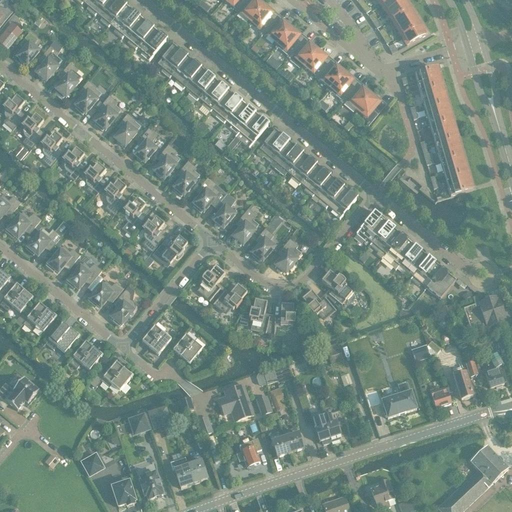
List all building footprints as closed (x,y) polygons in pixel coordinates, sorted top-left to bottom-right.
[(85,0),(81,6),(83,4),(88,8),(86,10),(94,17),(108,0),(85,0)] [(116,0),(108,0),(94,17),(95,17),(97,15),(102,19),(100,22),(108,28),(125,8),(116,0)] [(224,0),(223,3),(224,4),(226,2),(236,10),(234,12),(236,14),(247,0),(224,0)] [(255,0),(247,0),(236,14),(238,15),(239,13),(249,21),(247,23),(249,25),(265,6),(259,1),(258,2),(255,0)] [(361,9),(366,5),(362,0),(361,0),(357,3),(361,9)] [(404,0),(389,0),(381,6),(386,14),(405,1),(404,0)] [(405,1),(386,14),(392,22),(411,10),(405,1)] [(366,5),(361,9),(366,15),(371,11),(366,5)] [(249,25),(248,27),(250,28),(251,26),(261,34),(259,36),(261,38),(263,36),(277,18),(270,12),(271,11),(265,6),(249,25)] [(125,8),(108,28),(108,29),(110,26),(116,31),(114,33),(122,40),(139,19),(125,8)] [(0,29),(13,14),(7,9),(6,11),(0,9),(0,29)] [(411,10),(392,22),(397,30),(416,18),(411,10)] [(372,24),(377,21),(373,14),(368,18),(372,24)] [(7,51),(23,31),(23,30),(19,21),(20,20),(14,15),(0,32),(0,42),(2,44),(1,46),(7,51)] [(277,18),(263,36),(265,38),(266,36),(276,44),(274,46),(276,47),(292,28),(286,23),(285,25),(277,18)] [(416,18),(397,30),(402,39),(422,27),(416,18)] [(139,19),(122,40),(124,38),(129,42),(127,44),(135,51),(153,30),(139,19)] [(377,21),(372,24),(377,30),(381,27),(377,21)] [(422,27),(402,39),(407,47),(427,36),(422,27)] [(276,47),(274,49),(276,51),(278,49),(288,57),(286,59),(288,60),(289,58),(304,41),(296,34),(298,33),(292,28),(276,47)] [(153,30),(135,51),(137,49),(143,53),(141,56),(149,63),(166,42),(168,44),(168,43),(153,30)] [(382,39),(387,36),(383,30),(378,33),(382,39)] [(27,67),(39,53),(33,48),(38,41),(30,34),(19,47),(20,47),(21,45),(26,48),(17,59),(20,61),(19,62),(20,64),(22,65),(24,66),(24,65),(27,67)] [(387,36),(382,39),(386,46),(391,42),(387,36)] [(56,41),(50,48),(38,62),(39,63),(40,61),(45,64),(36,75),(38,77),(38,78),(39,79),(41,81),(43,81),(46,83),(58,68),(57,68),(61,63),(56,58),(64,47),(56,41)] [(289,58),(288,60),(301,71),(302,69),(303,69),(319,50),(313,46),(312,47),(304,41),(289,58)] [(392,56),(397,53),(393,46),(388,48),(392,56)] [(161,73),(169,79),(187,59),(172,47),(157,66),(163,70),(161,73)] [(319,50),(303,69),(305,71),(306,69),(316,77),(314,79),(316,81),(331,63),(323,57),(324,55),(319,50)] [(187,59),(169,79),(170,80),(172,77),(177,82),(175,84),(183,91),(200,70),(187,59)] [(331,63),(316,81),(318,82),(320,80),(329,88),(328,90),(330,92),(345,73),(340,68),(338,69),(331,63)] [(66,99),(78,85),(77,84),(81,79),(76,75),(78,71),(70,65),(58,79),(60,77),(64,81),(55,91),(57,92),(55,94),(63,100),(64,98),(66,99)] [(200,70),(183,91),(185,89),(190,93),(188,95),(197,102),(214,81),(200,70)] [(420,94),(442,87),(437,70),(415,76),(420,94)] [(330,92),(328,94),(330,95),(331,93),(341,101),(339,103),(341,105),(343,103),(358,85),(350,79),(351,77),(345,73),(330,92)] [(214,81),(197,102),(199,100),(204,104),(202,107),(210,113),(227,93),(214,81)] [(85,116),(97,101),(101,95),(95,91),(96,90),(88,83),(77,95),(78,95),(80,93),(84,97),(75,107),(76,109),(75,110),(83,116),(84,115),(85,116)] [(358,85),(343,103),(345,104),(346,102),(356,111),(354,112),(356,114),(372,95),(366,90),(365,92),(358,85)] [(447,105),(442,87),(420,94),(425,111),(447,105)] [(227,93),(210,113),(210,114),(212,111),(218,116),(216,118),(224,125),(241,104),(227,93)] [(356,114),(355,116),(357,117),(358,116),(368,124),(366,125),(368,127),(385,108),(377,101),(378,100),(372,95),(356,114)] [(96,125),(95,127),(102,133),(104,131),(105,132),(117,118),(116,117),(120,112),(115,107),(117,104),(109,97),(97,112),(98,112),(99,110),(104,113),(95,124),(96,125)] [(25,105),(16,98),(10,105),(9,104),(4,110),(6,111),(5,113),(4,115),(5,117),(6,119),(7,120),(4,125),(13,132),(24,119),(23,119),(22,121),(17,117),(20,114),(18,112),(25,105)] [(241,104),(224,125),(226,122),(231,127),(229,129),(237,136),(235,138),(255,115),(241,104)] [(425,111),(430,129),(452,122),(447,105),(425,111)] [(255,115),(235,138),(249,150),(268,127),(270,128),(255,115)] [(44,123),(35,116),(29,123),(28,122),(22,128),(24,130),(24,132),(23,134),(24,136),(25,137),(26,139),(23,143),(32,151),(42,138),(41,139),(36,135),(39,132),(37,131),(44,123)] [(125,149),(137,134),(136,133),(140,128),(135,124),(136,123),(127,116),(117,128),(119,126),(123,130),(114,140),(117,142),(117,143),(118,145),(119,146),(121,147),(122,146),(125,149)] [(457,140),(452,122),(430,129),(435,146),(457,140)] [(349,124),(344,129),(348,133),(353,127),(349,124)] [(144,165),(156,150),(151,146),(157,137),(148,130),(137,144),(137,145),(139,143),(143,146),(134,157),(137,159),(136,159),(137,161),(139,163),(141,163),(142,163),(144,165)] [(274,132),(259,150),(256,154),(262,159),(263,158),(271,164),(289,144),(275,132),(274,132)] [(63,142),(54,134),(48,142),(47,140),(41,147),(43,148),(43,150),(42,152),(43,154),(44,156),(45,157),(42,162),(51,169),(62,156),(61,156),(60,158),(55,154),(58,151),(56,149),(63,142)] [(435,146),(440,163),(462,157),(457,140),(435,146)] [(302,155),(289,144),(271,164),(270,166),(283,178),(285,176),(302,155)] [(164,182),(176,167),(175,166),(179,161),(174,157),(176,153),(168,147),(156,161),(157,161),(158,159),(163,163),(154,173),(156,175),(156,176),(157,178),(159,179),(161,180),(161,179),(164,182)] [(14,158),(20,163),(29,153),(23,149),(20,154),(18,153),(14,158)] [(84,157),(76,150),(70,157),(68,156),(63,162),(65,164),(64,166),(64,168),(65,169),(65,171),(67,173),(65,175),(74,183),(83,172),(83,171),(81,173),(77,169),(80,166),(78,164),(84,157)] [(316,166),(302,155),(285,176),(287,174),(292,178),(290,180),(298,187),(316,166)] [(467,174),(462,157),(440,163),(445,181),(467,174)] [(184,198),(196,183),(195,183),(199,178),(194,173),(196,170),(188,163),(176,177),(178,175),(182,179),(174,189),(175,190),(173,192),(181,198),(182,197),(184,198)] [(106,172),(97,165),(91,172),(90,171),(85,177),(87,179),(86,181),(86,183),(86,185),(87,187),(89,188),(86,191),(95,198),(105,187),(104,187),(103,188),(98,185),(101,181),(99,180),(106,172)] [(329,178),(316,166),(298,187),(299,187),(301,185),(306,189),(304,192),(312,198),(329,178)] [(467,174),(445,181),(450,198),(472,192),(467,174)] [(343,189),(329,178),(312,198),(312,199),(314,196),(319,201),(318,203),(326,210),(343,189)] [(203,214),(216,200),(215,199),(219,194),(213,189),(216,186),(207,179),(196,194),(198,192),(202,195),(193,206),(195,207),(193,208),(201,215),(202,213),(203,214)] [(126,189),(118,182),(112,189),(110,188),(105,194),(107,196),(106,198),(106,200),(106,202),(107,203),(109,205),(105,209),(114,217),(125,204),(123,205),(119,201),(121,198),(120,197),(126,189)] [(358,202),(343,189),(326,210),(328,208),(341,218),(339,221),(356,201),(358,202)] [(0,220),(6,213),(10,217),(21,205),(13,198),(12,199),(8,202),(3,196),(0,199),(0,220)] [(223,231),(235,216),(229,211),(235,203),(227,196),(215,210),(216,210),(217,208),(222,212),(213,222),(216,224),(215,225),(216,227),(218,228),(220,229),(220,228),(223,231)] [(128,223),(126,226),(122,231),(131,238),(144,222),(142,224),(138,220),(141,217),(139,215),(145,208),(137,201),(131,208),(129,207),(124,213),(126,214),(125,216),(125,218),(125,220),(126,222),(128,223)] [(243,247),(255,232),(254,232),(258,227),(253,222),(256,217),(248,210),(235,226),(235,227),(237,225),(241,228),(233,239),(234,240),(232,241),(240,248),(241,246),(243,247)] [(14,238),(18,241),(26,230),(31,234),(41,222),(33,215),(33,216),(29,219),(24,213),(23,213),(7,232),(6,233),(12,240),(14,238)] [(370,246),(370,247),(387,226),(372,213),(373,215),(356,235),(364,242),(366,240),(372,244),(370,246)] [(164,226),(156,219),(150,226),(148,225),(143,231),(145,233),(144,235),(144,237),(144,239),(145,240),(147,242),(143,246),(152,254),(163,241),(163,240),(161,242),(157,238),(159,235),(158,234),(164,226)] [(40,234),(26,251),(33,257),(35,255),(38,258),(46,247),(51,251),(61,239),(68,230),(70,229),(63,224),(62,224),(55,233),(53,232),(53,233),(49,236),(43,231),(40,234)] [(270,225),(265,231),(271,236),(276,230),(270,225)] [(401,237),(387,226),(370,247),(378,253),(376,256),(382,260),(401,237)] [(262,263),(274,249),(269,244),(273,237),(271,236),(265,231),(265,230),(254,243),(255,243),(257,241),(261,245),(252,255),(253,256),(252,258),(260,264),(261,262),(262,263)] [(414,249),(401,237),(382,260),(395,272),(414,249)] [(176,258),(178,260),(179,259),(180,258),(181,257),(182,255),(183,254),(181,253),(187,245),(179,238),(173,246),(171,244),(168,248),(163,244),(165,242),(154,255),(163,263),(166,258),(168,259),(170,260),(172,260),(174,260),(176,258)] [(293,267),(298,261),(297,260),(301,255),(295,251),(298,248),(290,241),(278,255),(280,253),(284,257),(275,267),(278,269),(277,270),(279,272),(280,273),(282,274),(283,273),(285,276),(289,271),(290,272),(292,271),(293,269),(294,267),(293,267)] [(64,247),(46,268),(53,274),(55,272),(58,275),(67,264),(71,268),(80,258),(72,251),(70,253),(64,247)] [(428,260),(414,249),(395,272),(399,267),(412,278),(410,281),(411,281),(428,260)] [(150,257),(143,265),(146,268),(149,264),(150,265),(154,261),(150,257)] [(442,271),(428,260),(411,281),(419,287),(421,285),(426,290),(424,292),(442,271)] [(85,264),(84,264),(68,283),(67,284),(73,291),(75,289),(78,291),(87,281),(92,285),(102,273),(94,266),(90,270),(85,264)] [(220,291),(222,293),(224,290),(222,292),(216,287),(225,276),(215,268),(209,276),(208,275),(206,276),(205,277),(204,277),(204,278),(203,279),(202,280),(202,281),(202,282),(203,283),(201,285),(203,286),(197,293),(209,303),(209,304),(220,291)] [(456,283),(442,271),(424,292),(426,290),(440,301),(455,283),(456,283)] [(0,273),(0,292),(10,280),(1,273),(0,273)] [(344,286),(345,284),(345,283),(344,282),(343,281),(341,280),(340,279),(338,278),(337,280),(329,273),(321,283),(332,292),(329,296),(331,298),(341,307),(342,307),(342,306),(352,294),(345,289),(346,287),(344,286)] [(106,282),(90,301),(89,302),(95,309),(97,307),(100,310),(109,299),(113,303),(124,291),(116,284),(115,284),(111,288),(106,282)] [(16,287),(0,305),(0,307),(7,313),(12,308),(20,315),(33,300),(24,292),(23,293),(16,287)] [(224,290),(222,293),(224,294),(213,307),(214,307),(226,317),(231,310),(233,312),(234,309),(236,311),(242,304),(240,302),(247,295),(237,287),(228,298),(222,293),(224,290)] [(128,319),(135,310),(132,300),(133,299),(134,293),(128,289),(115,304),(120,308),(111,319),(114,321),(113,323),(121,328),(121,327),(123,324),(125,325),(129,321),(128,319)] [(336,313),(327,302),(325,300),(320,304),(311,293),(302,301),(308,309),(307,310),(313,317),(314,316),(316,318),(318,316),(323,323),(335,313),(336,313)] [(475,306),(463,310),(472,335),(484,330),(483,330),(487,329),(488,329),(506,323),(505,320),(506,320),(499,300),(498,300),(497,298),(479,304),(480,307),(476,308),(475,306)] [(266,336),(270,336),(272,317),(272,320),(264,318),(267,304),(255,302),(253,312),(251,311),(249,320),(251,321),(250,323),(252,324),(250,332),(265,335),(265,336),(266,336)] [(46,312),(39,306),(20,328),(21,329),(23,326),(30,333),(35,327),(43,334),(56,319),(47,311),(46,312)] [(273,317),(272,317),(270,336),(274,337),(290,337),(291,329),(292,329),(293,326),(295,326),(295,317),(293,317),(293,307),(281,306),(280,320),(272,320),(273,317)] [(161,320),(143,342),(150,348),(149,349),(158,357),(171,342),(163,335),(166,331),(158,325),(161,320)] [(62,325),(43,347),(44,348),(46,345),(53,352),(56,348),(65,355),(79,338),(70,330),(69,331),(62,325)] [(192,330),(192,329),(174,351),(181,357),(180,358),(189,366),(202,351),(194,344),(197,340),(189,334),(192,330)] [(437,356),(441,352),(431,343),(427,347),(437,356)] [(85,345),(66,367),(67,367),(69,364),(77,371),(81,366),(89,373),(102,357),(93,350),(92,351),(85,345)] [(332,366),(343,362),(339,351),(328,355),(332,366)] [(495,369),(503,365),(497,355),(489,359),(495,369)] [(471,379),(478,377),(474,364),(466,366),(471,379)] [(101,372),(90,385),(95,390),(101,383),(108,389),(111,386),(119,393),(132,378),(123,370),(122,371),(115,365),(106,376),(101,372)] [(452,373),(461,402),(473,399),(472,397),(476,395),(472,388),(464,370),(452,373)] [(263,377),(267,387),(281,382),(277,371),(263,377)] [(503,388),(502,387),(504,386),(499,371),(485,376),(491,391),(494,390),(494,389),(497,388),(497,390),(503,388)] [(261,388),(266,387),(262,375),(257,377),(256,380),(258,387),(261,388)] [(6,385),(0,392),(0,406),(4,410),(9,405),(18,412),(26,403),(28,405),(28,406),(39,392),(25,380),(24,379),(14,392),(6,385)] [(243,387),(224,393),(226,399),(219,401),(224,416),(231,414),(235,423),(253,417),(243,387)] [(451,406),(447,395),(446,396),(444,391),(431,395),(436,410),(451,406)] [(411,393),(381,403),(387,421),(417,411),(411,393)] [(261,417),(272,414),(267,398),(256,402),(261,417)] [(184,414),(193,411),(190,400),(180,403),(184,414)] [(147,414),(153,432),(172,425),(166,407),(147,414)] [(330,416),(324,418),(326,427),(332,444),(339,442),(340,440),(339,439),(342,438),(337,423),(342,422),(339,413),(330,416)] [(145,415),(128,421),(134,438),(151,431),(145,415)] [(207,419),(197,422),(202,437),(212,434),(207,419)] [(326,427),(315,430),(320,445),(322,444),(322,446),(324,447),(332,444),(326,427)] [(284,439),(290,455),(304,451),(299,434),(284,439)] [(209,440),(213,449),(218,447),(215,438),(209,440)] [(290,455),(284,439),(272,443),(277,460),(290,455)] [(208,456),(214,454),(209,441),(204,443),(208,456)] [(256,455),(261,452),(257,442),(239,449),(241,455),(237,457),(239,464),(244,462),(247,470),(248,470),(251,473),(254,471),(255,467),(260,464),(256,455)] [(441,511),(462,511),(508,470),(502,464),(503,461),(500,458),(497,458),(487,448),(467,467),(475,475),(438,509),(441,511)] [(96,456),(82,464),(90,478),(104,470),(96,456)] [(188,467),(194,486),(207,482),(201,463),(188,467)] [(194,486),(188,467),(174,472),(181,491),(194,486)] [(155,474),(140,480),(141,483),(139,484),(144,497),(146,496),(148,502),(163,497),(155,474)] [(114,483),(110,484),(112,490),(119,509),(127,507),(127,509),(135,506),(134,504),(136,503),(129,484),(128,479),(114,483)] [(388,503),(395,501),(388,482),(378,486),(379,488),(371,491),(378,509),(381,508),(382,511),(390,509),(388,503)] [(349,511),(345,500),(324,508),(325,511),(349,511)] [(400,511),(415,511),(417,511),(410,501),(398,506),(400,511)]
